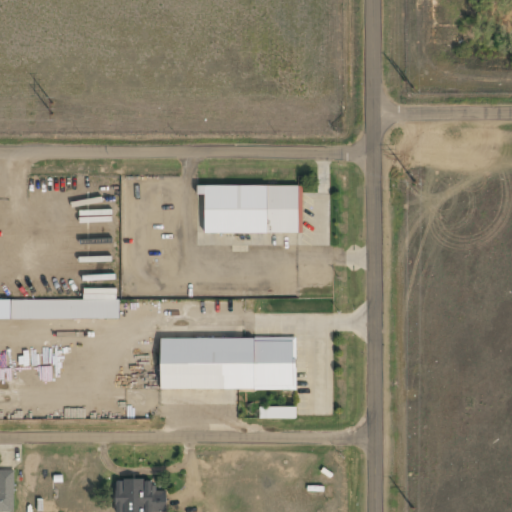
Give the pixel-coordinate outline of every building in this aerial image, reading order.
[(205,235),(304,235),(304,186),(198,187),(199,197),(205,197),(205,235)] [(0,300),(0,319),(120,319),(120,300),(0,300)] [(296,391),(296,340),(161,340),(161,391),(296,391)] [(296,420),(296,409),(262,409),(262,420),(296,420)] [(0,511),(16,511),(16,471),(0,471),(0,511)] [(117,481),(117,511),(168,511),(168,493),(155,493),(155,481),(117,481)]
